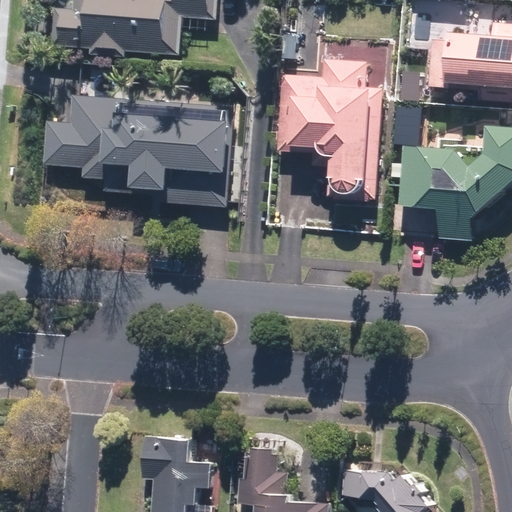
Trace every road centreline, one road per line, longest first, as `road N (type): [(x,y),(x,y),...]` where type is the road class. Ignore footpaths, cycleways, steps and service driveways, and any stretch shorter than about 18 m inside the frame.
road 1 (residential): [(476,382),(369,382),(87,360)]
road 2 (residential): [(140,292),(488,317)]
road 3 (residential): [(87,360),(78,511)]
road 4 (residential): [(0,284),(140,292)]
